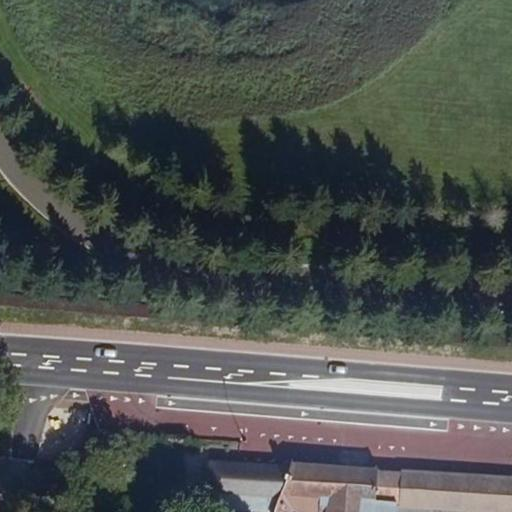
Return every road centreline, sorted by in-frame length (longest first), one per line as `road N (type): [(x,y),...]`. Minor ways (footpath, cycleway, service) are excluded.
road 1 (secondary): [(511,386),(0,345)]
road 2 (secondary): [(0,375),(511,415)]
